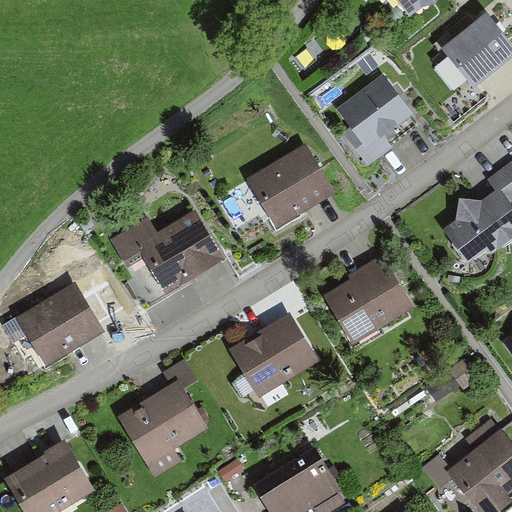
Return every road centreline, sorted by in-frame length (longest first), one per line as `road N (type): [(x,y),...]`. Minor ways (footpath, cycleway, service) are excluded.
road 1 (residential): [(511,107),(313,255),(0,427)]
road 2 (unclassified): [(0,295),(68,203),(265,55),(308,0)]
